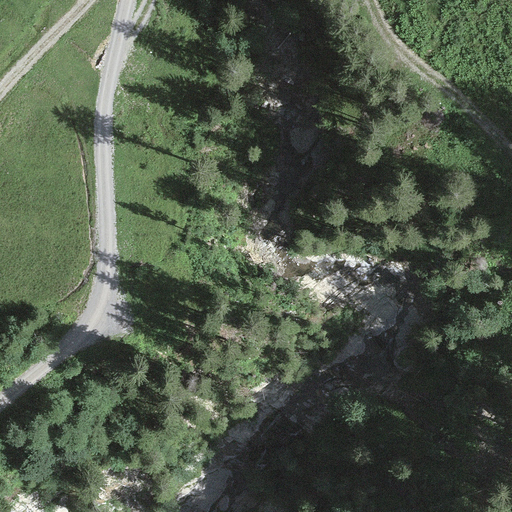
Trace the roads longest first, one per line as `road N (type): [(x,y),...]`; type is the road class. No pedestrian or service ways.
road 1 (track): [(122,0),(97,112),(104,302),(75,348),(0,407)]
road 2 (track): [(511,160),(401,43),(374,0)]
road 3 (track): [(82,0),(0,92)]
